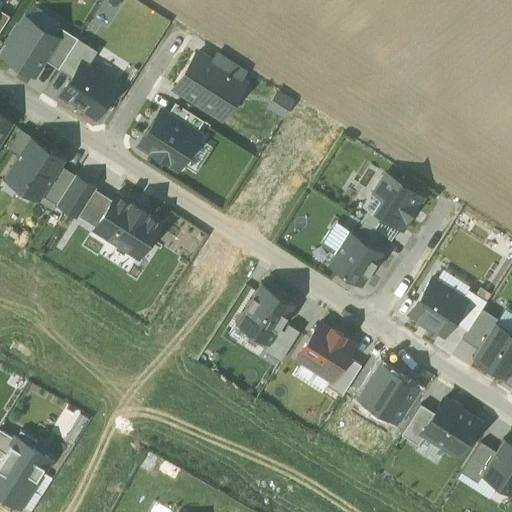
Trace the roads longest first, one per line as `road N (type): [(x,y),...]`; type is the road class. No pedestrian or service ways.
road 1 (residential): [(101,151),(374,324)]
road 2 (residential): [(374,324),(511,412)]
road 3 (residential): [(180,32),(101,151)]
road 4 (residential): [(448,202),(374,324)]
road 5 (residential): [(0,86),(101,151)]
